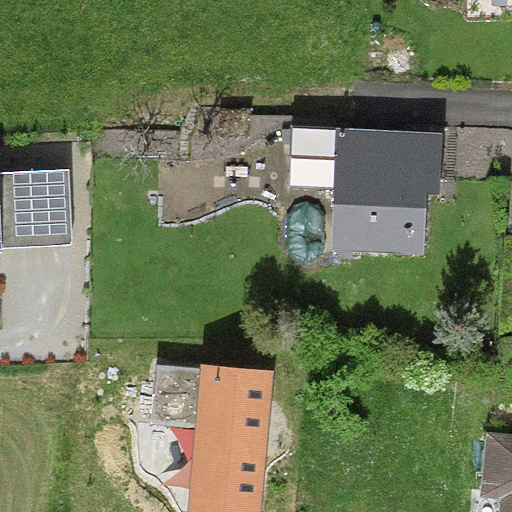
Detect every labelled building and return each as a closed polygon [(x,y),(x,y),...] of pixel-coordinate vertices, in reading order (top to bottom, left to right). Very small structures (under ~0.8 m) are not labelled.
[(443,133),(337,128),(332,250),(425,255),(427,194),(440,194),(443,133)] [(69,171),(0,172),(0,220),(1,247),(71,245),(69,171)] [(195,426),(188,511),(260,511),(273,371),(201,363),(201,369),(195,426)] [(195,426),(201,369),(157,365),(152,422),(195,426)] [(511,511),(511,434),(485,433),(481,495),(501,496),(500,511),(511,511)]
